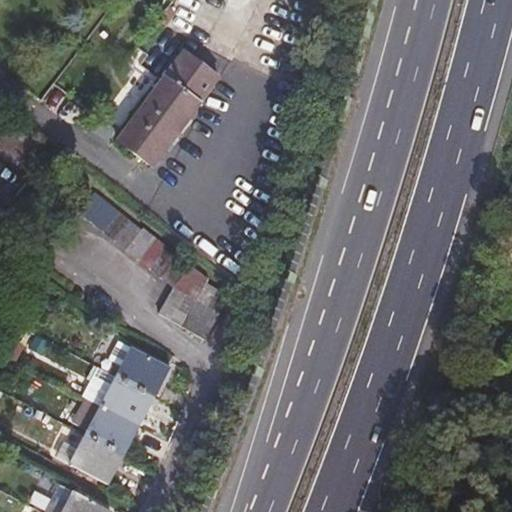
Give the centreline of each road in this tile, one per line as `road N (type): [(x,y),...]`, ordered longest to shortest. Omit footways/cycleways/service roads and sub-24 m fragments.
road 1 (trunk): [(317,511),(394,300),(480,0)]
road 2 (trunk): [(417,0),(341,268),(257,511)]
